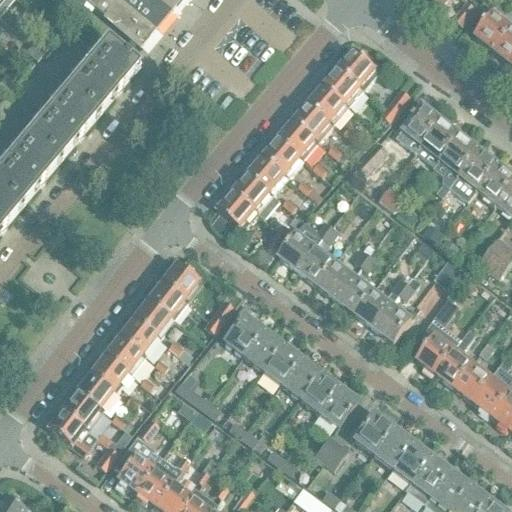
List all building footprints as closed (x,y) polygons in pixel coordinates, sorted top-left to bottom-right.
[(8,0),(0,0),(0,19),(13,4),(8,0)] [(83,5),(83,6),(88,0),(58,0),(76,14),(83,5)] [(88,0),(83,6),(93,14),(104,0),(148,0),(169,17),(183,0),(88,0)] [(109,0),(104,0),(93,14),(103,22),(101,24),(137,55),(153,36),(109,0)] [(148,0),(109,0),(153,36),(169,17),(148,0)] [(420,0),(439,17),(455,0),(420,0)] [(451,26),(461,33),(476,15),(466,8),(451,26)] [(71,19),(62,12),(56,20),(65,27),(71,19)] [(511,33),(493,18),(473,43),(493,59),(511,35),(511,33)] [(511,35),(493,59),(511,74),(511,35)] [(35,43),(29,51),(40,61),(47,53),(35,43)] [(65,94),(98,122),(137,75),(104,47),(65,94)] [(40,61),(29,51),(24,57),(36,66),(40,61)] [(338,74),(364,96),(378,79),(363,66),(365,65),(356,57),(355,59),(353,57),(338,74)] [(364,96),(338,74),(336,77),(334,75),(327,83),(329,85),(323,92),(349,114),(364,96)] [(16,90),(4,80),(0,85),(0,92),(7,99),(16,90)] [(349,114),(323,92),(308,110),(333,132),(349,114)] [(65,94),(26,140),(59,168),(98,122),(65,94)] [(389,111),(399,118),(409,105),(400,98),(389,111)] [(298,120),(292,127),(318,149),(333,132),(308,110),(305,113),(303,111),(296,119),(298,120)] [(399,118),(389,111),(379,124),(389,131),(399,118)] [(422,112),(401,139),(420,154),(441,127),(432,120),(433,119),(426,113),(425,114),(422,112)] [(292,127),(277,145),(303,167),(318,149),(292,127)] [(441,127),(420,154),(439,169),(460,142),(451,135),(452,134),(444,128),(443,129),(441,127)] [(342,141),(351,148),(356,142),(347,134),(342,141)] [(26,140),(0,170),(0,197),(20,214),(59,168),(26,140)] [(439,169),(433,176),(442,184),(442,190),(449,195),(453,189),(457,183),(479,156),(470,150),(471,148),(463,142),(462,144),(460,142),(439,169)] [(303,167),(277,145),(262,163),(288,185),(303,167)] [(342,160),(332,152),(327,159),(337,166),(342,160)] [(365,182),(371,176),(386,161),(377,152),(356,174),(365,182)] [(479,156),(457,183),(476,198),(497,171),(496,170),(497,168),(489,162),(488,163),(479,156)] [(288,185),(262,163),(260,165),(258,164),(251,172),(253,173),(247,181),(272,203),(288,185)] [(326,178),(317,170),(312,176),(321,184),(326,178)] [(497,171),(476,198),(495,213),(511,190),(511,180),(507,177),(507,178),(497,171)] [(247,181),(231,199),(257,221),(272,203),(247,181)] [(311,195),(302,188),(297,194),(306,201),(311,195)] [(442,190),(435,200),(441,204),(449,195),(442,190)] [(511,190),(495,213),(511,226),(511,190)] [(404,204),(389,193),(378,208),(393,219),(404,204)] [(449,195),(441,204),(448,209),(455,199),(449,195)] [(0,238),(20,214),(0,197),(0,238)] [(257,221),(231,199),(229,201),(227,199),(220,207),(222,209),(215,218),(242,238),(257,221)] [(296,212),(287,205),(282,212),(291,219),(296,212)] [(466,222),(472,214),(467,209),(460,217),(466,222)] [(406,213),(399,222),(412,231),(419,222),(406,213)] [(382,219),(372,232),(384,241),(394,229),(382,219)] [(330,233),(321,245),(314,254),(296,278),(315,293),(333,268),(323,261),(339,240),(338,240),(343,233),(336,228),(331,234),(330,233)] [(321,245),(330,233),(324,229),(315,241),(321,245)] [(282,231),(276,238),(285,246),(291,238),(282,231)] [(430,231),(422,241),(434,250),(442,240),(430,231)] [(285,246),(276,238),(264,253),(274,261),(285,246)] [(276,264),(296,278),(314,254),(295,239),(276,264)] [(252,262),(261,252),(249,243),(240,253),(252,262)] [(487,278),(507,253),(497,245),(477,270),(487,278)] [(412,263),(423,271),(430,260),(419,252),(412,263)] [(511,267),(511,257),(507,253),(487,278),(497,286),(511,267)] [(360,274),(369,262),(362,257),(353,268),(360,274)] [(377,268),(369,262),(360,274),(367,280),(377,268)] [(333,268),(315,293),(334,307),(352,283),(333,268)] [(442,295),(457,275),(447,268),(432,287),(442,295)] [(173,271),(159,289),(185,310),(200,292),(184,279),(186,277),(178,270),(176,273),(173,271)] [(466,282),(457,275),(442,295),(451,302),(466,282)] [(371,297),(352,283),(334,307),(353,321),(371,297)] [(398,303),(406,292),(399,286),(391,298),(398,303)] [(150,300),(144,307),(171,328),(185,310),(159,289),(157,291),(155,289),(148,298),(150,300)] [(406,292),(398,303),(406,309),(415,298),(406,292)] [(390,311),(371,297),(353,321),(372,336),(390,311)] [(144,307),(130,325),(157,346),(171,328),(144,307)] [(223,307),(207,328),(217,336),(233,315),(223,307)] [(432,344),(414,367),(434,382),(453,356),(460,347),(442,333),(457,314),(448,308),(447,307),(433,326),(424,338),(432,344)] [(390,311),(372,336),(392,350),(410,326),(390,311)] [(240,363),(260,337),(241,322),(221,349),(240,363)] [(122,336),(116,343),(142,364),(157,346),(130,325),(128,327),(126,325),(120,334),(122,336)] [(217,336),(207,328),(202,335),(212,342),(217,336)] [(453,356),(434,382),(452,396),(471,370),(478,361),(467,352),(475,342),(468,336),(460,347),(453,356)] [(260,337),(240,363),(259,377),(279,351),(260,337)] [(116,343),(102,361),(128,382),(142,364),(116,343)] [(194,365),(172,348),(166,355),(189,372),(194,365)] [(486,350),(478,361),(485,366),(493,356),(486,350)] [(298,365),(279,351),(259,377),(278,391),(298,365)] [(102,361),(87,379),(114,400),(127,383),(128,382),(102,361)] [(298,365),(278,391),(296,405),(317,379),(298,365)] [(504,380),(511,370),(505,365),(497,374),(504,380)] [(167,374),(158,366),(153,373),(162,380),(167,374)] [(471,370),(452,396),(471,410),(490,384),(471,370)] [(78,390),(73,397),(99,418),(113,401),(114,400),(87,379),(85,381),(83,380),(76,389),(78,390)] [(335,393),(317,379),(296,405),(315,420),(335,393)] [(490,384),(471,410),(489,424),(508,399),(490,384)] [(153,392),(143,385),(138,391),(148,399),(153,392)] [(199,417),(205,409),(179,389),(173,397),(199,417)] [(355,408),(335,393),(315,420),(335,434),(355,408)] [(63,409),(59,415),(85,436),(99,418),(73,397),(71,399),(69,397),(61,407),(63,409)] [(511,401),(508,399),(489,424),(508,438),(511,432),(511,401)] [(138,410),(129,403),(124,410),(133,416),(138,410)] [(205,409),(199,417),(213,427),(219,419),(205,409)] [(50,426),(44,434),(80,462),(87,454),(77,446),(85,436),(59,415),(56,418),(55,416),(48,425),(50,426)] [(370,461),(391,435),(371,420),(351,447),(370,461)] [(109,428),(119,435),(124,428),(114,421),(109,428)] [(221,432),(251,455),(257,447),(227,424),(221,432)] [(144,450),(157,435),(148,427),(136,442),(144,450)] [(391,435),(370,461),(389,475),(409,449),(391,435)] [(107,454),(116,461),(121,455),(101,439),(95,446),(107,455),(107,454)] [(322,469),(337,450),(327,443),(313,462),(322,469)] [(132,500),(159,464),(153,460),(154,458),(135,445),(112,475),(117,478),(112,485),(114,487),(113,489),(122,496),(124,493),(132,500)] [(428,463),(409,449),(389,475),(408,489),(428,463)] [(347,457),(337,450),(322,469),(332,477),(347,457)] [(107,454),(107,455),(94,472),(103,479),(116,462),(116,461),(107,454)] [(275,473),(281,465),(270,457),(264,465),(275,473)] [(145,508),(149,511),(153,511),(172,487),(174,488),(182,478),(188,468),(181,463),(174,473),(175,473),(173,475),(161,466),(159,464),(132,500),(134,501),(132,504),(142,511),(145,508)] [(428,463),(408,489),(409,490),(403,499),(421,511),(447,477),(428,463)] [(209,465),(193,487),(199,492),(215,470),(209,465)] [(281,465),(275,473),(289,483),(295,474),(281,465)] [(447,477),(421,511),(449,511),(465,491),(447,477)] [(174,488),(172,487),(153,511),(182,511),(191,500),(174,488)] [(333,511),(338,506),(311,487),(305,496),(327,511),(333,511)] [(220,506),(227,496),(220,491),(213,501),(220,506)] [(478,511),(484,505),(465,491),(449,511),(478,511)] [(246,494),(232,511),(245,511),(254,500),(246,494)] [(206,511),(191,500),(182,511),(206,511)] [(13,511),(0,503),(0,511),(13,511)]
